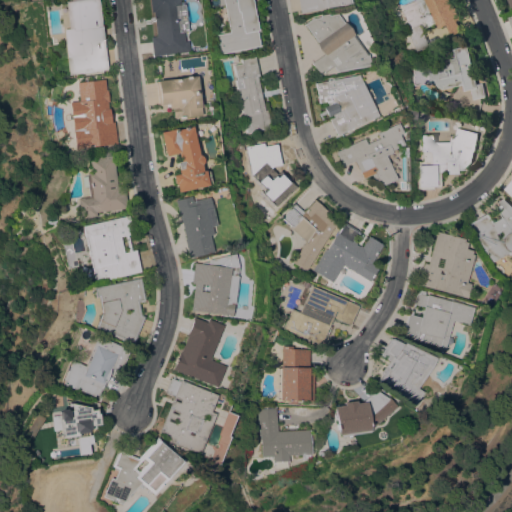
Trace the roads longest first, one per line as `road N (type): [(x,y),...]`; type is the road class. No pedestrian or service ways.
road 1 (residential): [(130,413),(166,328),(170,291),(144,182),(120,0)]
road 2 (residential): [(402,217),(446,208),(483,183),(508,143),(510,74),(480,0)]
road 3 (residential): [(272,0),(302,143),(327,184),(361,206),(402,217)]
road 4 (residential): [(347,366),(386,306),(402,217)]
